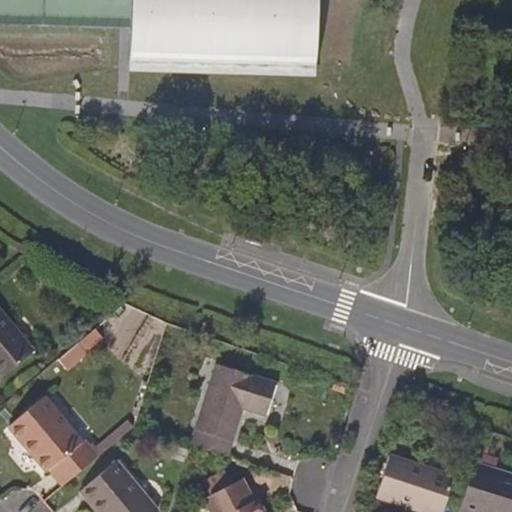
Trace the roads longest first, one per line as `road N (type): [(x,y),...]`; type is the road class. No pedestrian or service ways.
road 1 (unclassified): [(0,148),(68,201),(125,230),(399,324)]
road 2 (residential): [(334,511),(399,324)]
road 3 (residential): [(399,324),(426,137)]
